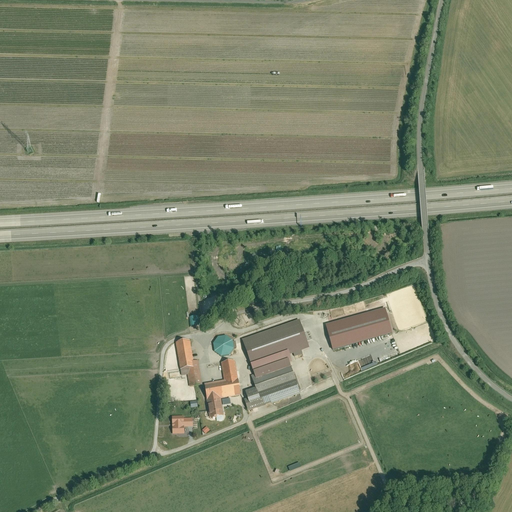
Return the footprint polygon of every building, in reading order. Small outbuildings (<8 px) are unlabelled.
[(322,325),(329,351),(377,338),(392,334),(386,311),(384,311),(384,309),(322,325)] [(188,317),(189,327),(200,325),(199,316),(188,317)] [(252,369),(254,368),(256,373),(293,360),(291,355),(312,348),(302,320),(243,341),(252,369)] [(216,339),(213,343),(224,350),(225,348),(229,342),(219,335),(216,339)] [(191,340),(177,343),(181,372),(196,369),(191,340)] [(325,373),(327,371),(327,367),(326,364),(324,362),(321,360),(318,360),(315,361),(313,363),(311,366),(311,369),(312,372),(314,374),(317,376),(320,376),(323,375),(325,373)] [(225,382),(239,379),(236,361),(222,364),(225,382)] [(292,363),(252,377),(256,389),(246,393),(249,400),(245,402),(249,413),(303,394),(292,363)] [(196,369),(181,372),(182,376),(188,375),(190,388),(203,386),(200,368),(196,369)] [(225,382),(205,385),(211,419),(225,417),(222,399),(243,396),(240,379),(239,379),(225,382)] [(183,418),(173,418),(173,434),(184,434),(184,427),(193,427),(192,420),(183,420),(183,418)]
